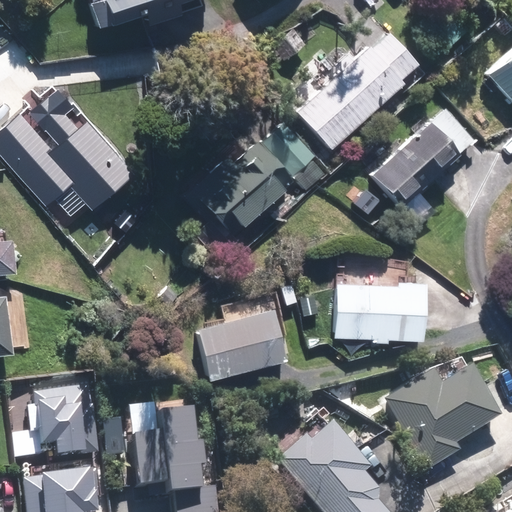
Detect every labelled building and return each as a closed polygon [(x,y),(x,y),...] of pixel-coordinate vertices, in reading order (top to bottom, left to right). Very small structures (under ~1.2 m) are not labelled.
[(210,0),(111,0),(123,32),(210,0)] [(447,47),(468,27),(457,16),(436,36),(447,47)] [(300,107),(333,143),(406,78),(403,74),(419,60),(390,28),(374,43),(373,42),(300,107)] [(511,49),(490,70),(511,94),(511,49)] [(55,82),(0,130),(0,149),(46,202),(74,178),(96,202),(133,170),(55,82)] [(374,170),(402,201),(475,137),(448,106),(374,170)] [(256,132),(187,191),(232,243),(322,166),(282,120),(261,138),(256,132)] [(0,269),(18,267),(15,237),(0,238),(0,269)] [(337,280),(336,333),(425,335),(426,282),(337,280)] [(0,349),(16,347),(7,290),(0,291),(0,349)] [(198,324),(212,376),(287,356),(274,304),(198,324)] [(436,370),(387,399),(428,470),(462,451),(456,441),(502,415),(474,366),(444,384),(436,370)] [(165,431),(136,432),(137,480),(174,479),(174,511),(217,511),(216,485),(203,486),(200,407),(164,408),(165,431)] [(309,434),(280,460),(326,511),(391,511),(380,499),(382,486),(366,469),(371,464),(332,420),(313,438),(309,434)]
